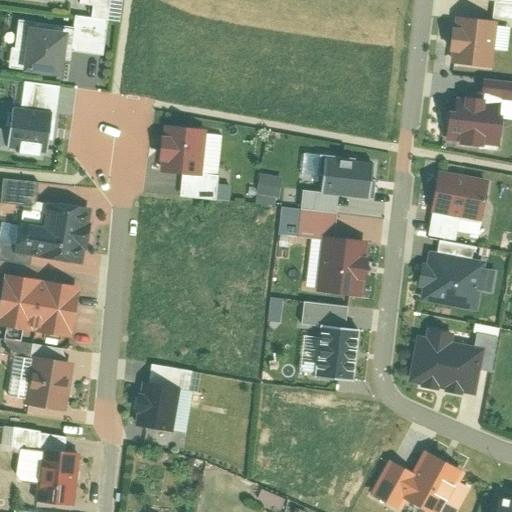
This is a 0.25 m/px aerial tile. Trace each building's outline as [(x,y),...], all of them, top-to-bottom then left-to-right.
[(501,17),(462,14),(459,59),(498,62),(501,17)] [(70,32),(28,28),(23,75),(66,79),(70,32)] [(511,101),(511,81),(480,78),(477,98),(457,96),(455,110),(442,108),(439,141),(492,147),(497,100),(511,101)] [(53,151),(57,107),(13,103),(9,148),(53,151)] [(168,122),(164,170),(207,174),(210,126),(168,122)] [(322,178),(324,157),(306,156),(304,176),(322,178)] [(322,178),(320,194),(372,199),(376,162),(324,157),(322,178)] [(499,183),(442,170),(434,207),(490,220),(499,183)] [(254,203),(276,205),(279,175),(257,173),(254,203)] [(17,252),(87,263),(97,206),(53,199),(49,222),(22,218),(17,252)] [(373,239),(327,233),(319,291),(365,296),(373,239)] [(425,300),(481,311),(491,259),(434,248),(432,261),(426,260),(422,286),(427,287),(425,300)] [(0,320),(0,323),(75,336),(83,285),(8,272),(0,320)] [(343,327),(346,305),(301,300),(298,323),(315,325),(314,336),(301,335),(297,374),(349,379),(355,328),(343,327)] [(461,330),(431,325),(429,336),(422,334),(413,381),(482,395),(492,345),(460,339),(461,330)] [(29,403),(71,410),(80,360),(37,353),(29,403)] [(139,424),(178,430),(186,386),(146,379),(139,424)] [(41,454),(65,457),(67,439),(10,431),(8,449),(16,450),(41,454)] [(458,481),(463,471),(421,451),(411,471),(385,459),(367,496),(398,511),(402,502),(423,511),(457,511),(470,487),(458,481)] [(73,506),(79,459),(65,457),(41,454),(36,486),(34,501),(73,506)] [(511,511),(511,493),(500,491),(496,511),(511,511)]
